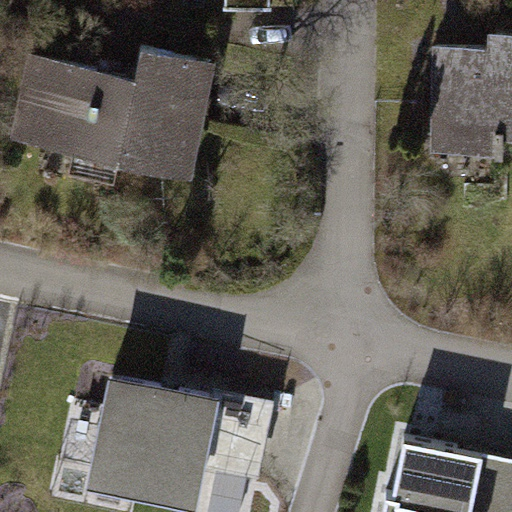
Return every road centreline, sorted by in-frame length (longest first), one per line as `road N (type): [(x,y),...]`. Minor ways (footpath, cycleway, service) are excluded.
road 1 (residential): [(350,339),(0,271)]
road 2 (residential): [(360,0),(350,339)]
road 3 (residential): [(350,339),(351,404),(317,511)]
road 4 (residential): [(511,373),(350,339)]
